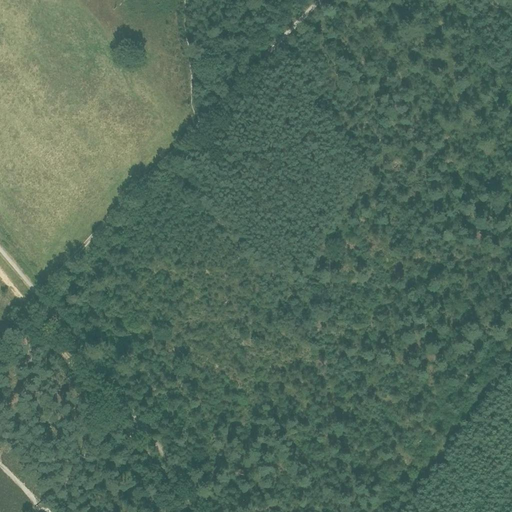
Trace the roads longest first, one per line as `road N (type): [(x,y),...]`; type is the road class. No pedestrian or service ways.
road 1 (track): [(24,304),(319,0)]
road 2 (track): [(122,424),(24,304)]
